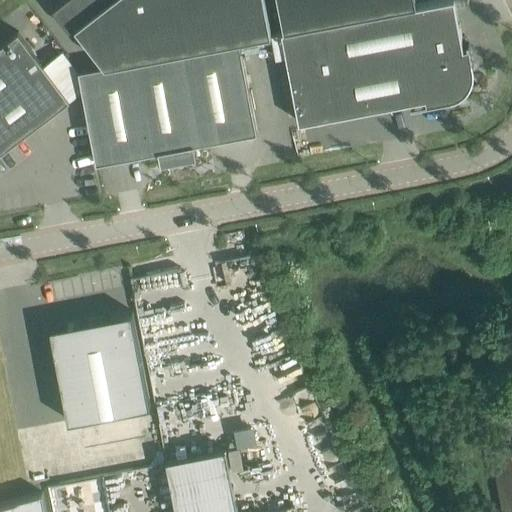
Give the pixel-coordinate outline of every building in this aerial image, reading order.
[(61,0),(53,7),(70,29),(76,25),(106,63),(272,32),(265,0),(61,0)] [(287,54),(300,122),(426,97),(427,102),(423,102),(423,104),(451,99),(453,98),(455,97),(458,96),(460,95),(462,94),(465,92),(466,90),(468,88),(469,87),(470,85),(472,82),(473,79),(473,77),(474,74),(474,71),(474,69),(474,67),(469,42),(467,43),(468,46),(464,47),(454,0),(439,0),(417,4),(284,30),(273,32),(277,56),(287,54)] [(278,0),(284,30),(417,4),(416,0),(278,0)] [(63,51),(44,65),(19,31),(0,45),(0,152),(81,91),(78,70),(63,51)] [(159,150),(162,162),(197,155),(195,144),(222,138),(258,132),(240,39),(220,42),(79,69),(97,162),(159,150)] [(76,170),(79,185),(99,182),(96,166),(76,170)] [(60,328),(55,335),(56,343),(54,343),(69,421),(151,405),(133,311),(67,323),(68,326),(60,328)] [(511,443),(510,432),(500,434),(503,446),(511,444),(511,443)] [(176,511),(238,511),(226,447),(166,459),(176,511)] [(511,511),(511,449),(492,453),(503,511),(511,511)] [(21,511),(0,474),(0,511),(21,511)]
